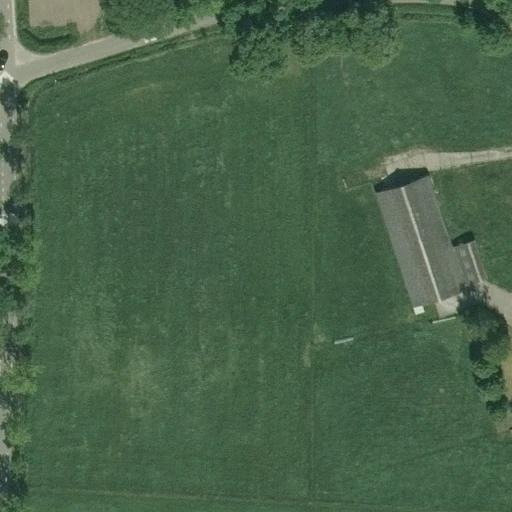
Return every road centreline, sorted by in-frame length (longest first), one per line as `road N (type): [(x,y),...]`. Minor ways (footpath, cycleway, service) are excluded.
road 1 (unclassified): [(285,0),(5,80)]
road 2 (unclassified): [(0,361),(5,80)]
